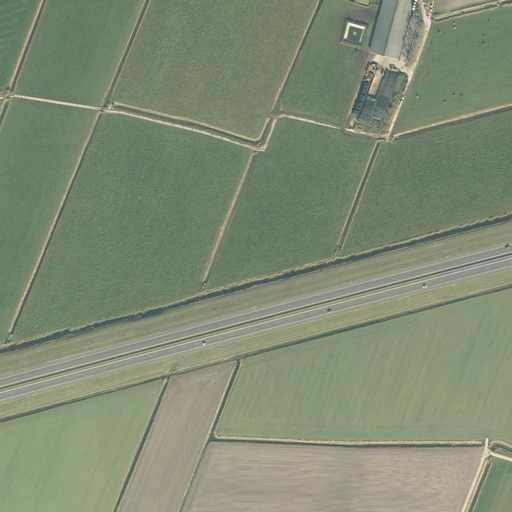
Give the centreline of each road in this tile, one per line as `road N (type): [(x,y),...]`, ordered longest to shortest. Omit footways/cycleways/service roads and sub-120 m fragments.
road 1 (track): [(0,99),(120,112),(257,149),(277,115),(382,138),(427,27)]
road 2 (motorway): [(511,248),(0,383)]
road 3 (motorway): [(0,396),(511,262)]
